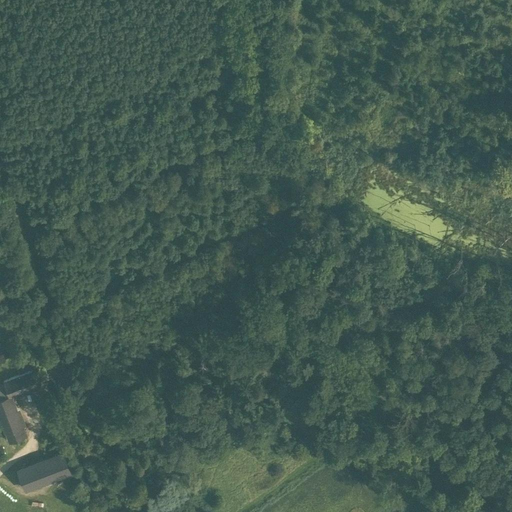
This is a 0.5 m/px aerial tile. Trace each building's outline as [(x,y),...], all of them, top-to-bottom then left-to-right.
[(43,366),(38,368),(41,375),(46,374),(43,366)] [(38,368),(3,381),(10,394),(28,387),(33,385),(35,388),(44,384),(43,380),(41,375),(38,368)] [(55,404),(44,380),(43,380),(44,384),(35,388),(33,385),(28,387),(38,411),(55,404)] [(25,435),(10,394),(3,381),(0,382),(0,415),(10,441),(25,435)] [(68,415),(60,418),(62,424),(70,420),(68,415)] [(63,451),(19,468),(27,489),(71,472),(63,451)]
